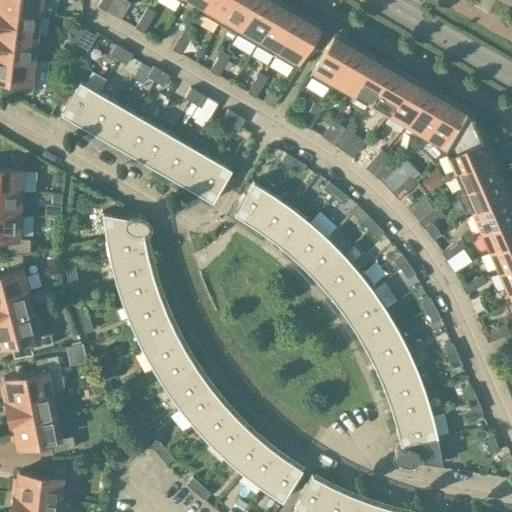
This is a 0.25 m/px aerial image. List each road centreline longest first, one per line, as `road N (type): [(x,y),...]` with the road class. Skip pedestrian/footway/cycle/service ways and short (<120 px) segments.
road 1 (residential): [(511,431),(449,285),(389,207),(271,122)]
road 2 (residential): [(271,122),(219,219),(209,221),(155,201),(0,113)]
road 3 (residential): [(271,122),(92,12)]
road 4 (residential): [(511,494),(344,467)]
